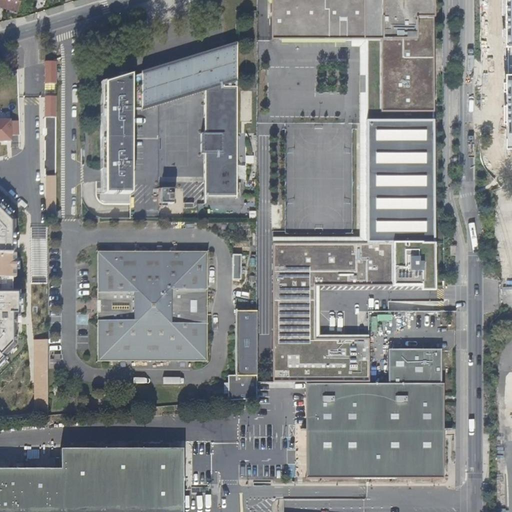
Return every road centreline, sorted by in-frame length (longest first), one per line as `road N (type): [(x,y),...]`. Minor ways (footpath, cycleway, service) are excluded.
road 1 (tertiary): [(474,511),(465,0)]
road 2 (residential): [(31,29),(30,164)]
